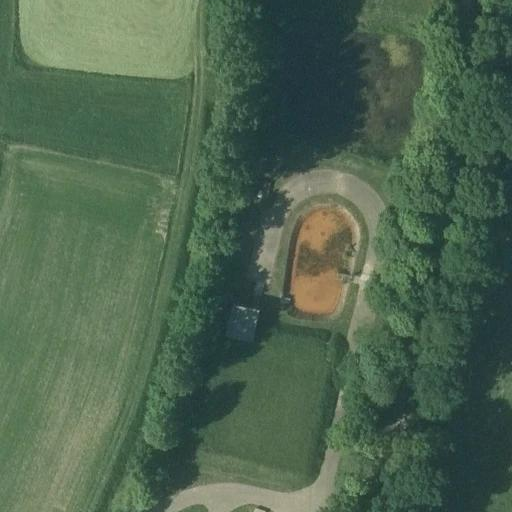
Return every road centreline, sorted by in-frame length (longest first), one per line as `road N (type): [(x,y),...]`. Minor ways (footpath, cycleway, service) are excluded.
road 1 (track): [(97,511),(130,441),(160,333),(216,0)]
road 2 (unclassified): [(361,511),(459,148),(464,0)]
